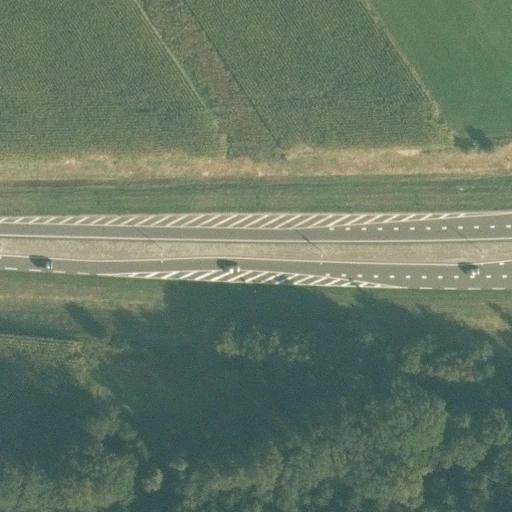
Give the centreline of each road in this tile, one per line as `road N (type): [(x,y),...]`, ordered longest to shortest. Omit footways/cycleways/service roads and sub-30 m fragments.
road 1 (primary): [(0,262),(511,272)]
road 2 (primary): [(511,219),(0,222)]
